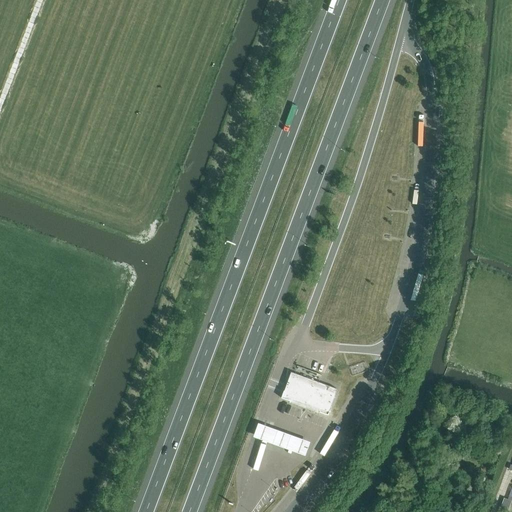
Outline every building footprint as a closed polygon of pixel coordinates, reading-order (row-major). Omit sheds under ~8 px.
[(309,64),(306,73),(311,75),(314,65),(309,64)] [(505,288),(509,277),(504,275),(500,286),(505,288)] [(485,360),(490,362),(494,352),(489,350),(485,360)] [(304,371),(302,376),(313,380),(315,375),(304,371)] [(338,389),(292,373),(282,398),(328,415),(338,389)] [(355,446),(367,419),(361,417),(349,443),(355,446)] [(258,425),(252,439),(305,459),(310,444),(258,425)] [(286,503),(307,478),(303,474),(281,499),(286,503)] [(511,511),(511,487),(507,499),(504,498),(500,508),(511,511)]
